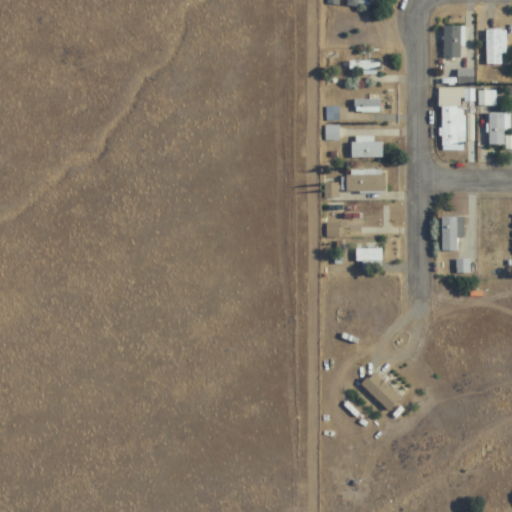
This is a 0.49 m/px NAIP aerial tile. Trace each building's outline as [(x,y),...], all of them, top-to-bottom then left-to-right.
[(461,27),(443,27),(443,59),(461,59),(461,27)] [(486,65),(505,65),(505,30),(486,30),(486,65)] [(466,151),(465,89),(441,89),(442,151),(466,151)] [(380,100),(355,100),(355,112),(380,112),(380,100)] [(339,120),(339,107),(326,107),(327,121),(339,120)] [(505,147),(505,114),(489,114),(489,147),(505,147)] [(326,126),(326,140),(340,140),(340,126),(326,126)] [(352,158),(384,158),(384,142),(374,142),(374,139),(352,139),(352,158)] [(346,192),(385,192),(385,171),(346,171),(346,192)] [(442,251),(459,251),(459,239),(464,239),(464,217),(442,217),(442,251)] [(382,248),(356,248),(356,263),(363,263),(363,272),(382,272),(382,248)] [(360,388),(391,412),(403,398),(372,373),(360,388)]
